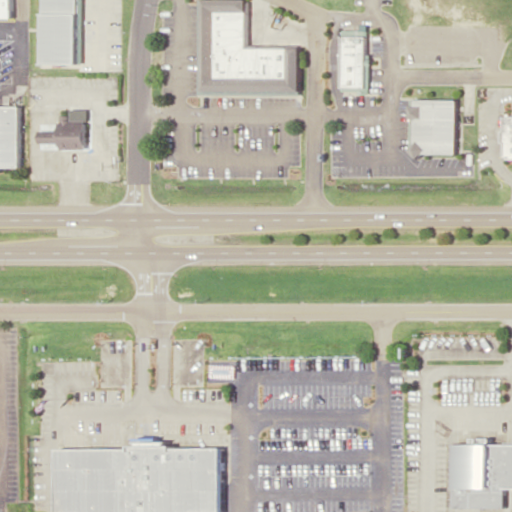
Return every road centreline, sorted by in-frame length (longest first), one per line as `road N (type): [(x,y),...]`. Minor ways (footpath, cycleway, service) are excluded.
road 1 (residential): [(0,314),(511,315)]
road 2 (primary): [(511,217),(0,218)]
road 3 (primary): [(0,252),(511,252)]
road 4 (residential): [(153,314),(139,218),(147,0)]
road 5 (residential): [(390,76),(511,75)]
